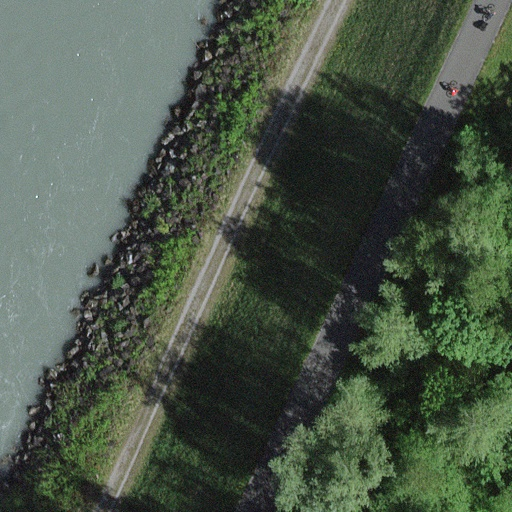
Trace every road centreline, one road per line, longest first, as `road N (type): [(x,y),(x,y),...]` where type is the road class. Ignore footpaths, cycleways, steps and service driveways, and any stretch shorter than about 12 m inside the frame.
road 1 (track): [(341,0),(78,511)]
road 2 (track): [(258,511),(501,0)]
